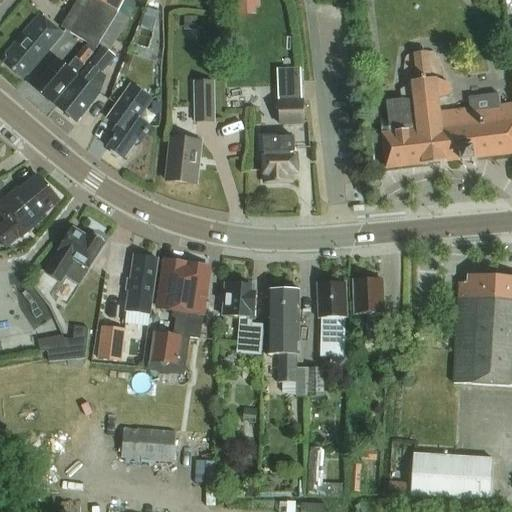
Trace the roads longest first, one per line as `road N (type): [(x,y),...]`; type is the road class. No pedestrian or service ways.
road 1 (tertiary): [(339,240),(235,239),(154,217),(81,176),(0,108)]
road 2 (residential): [(339,240),(307,0)]
road 3 (tertiary): [(511,224),(339,240)]
